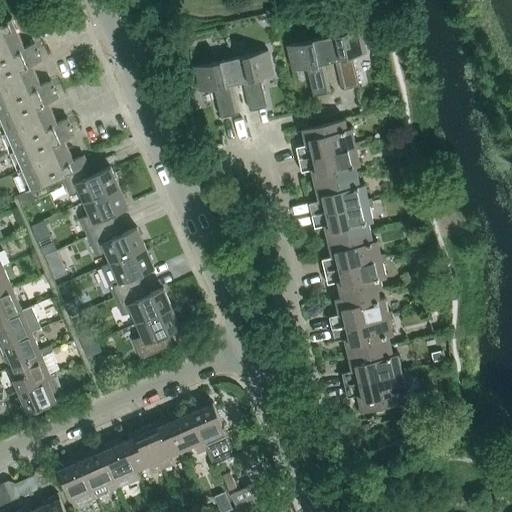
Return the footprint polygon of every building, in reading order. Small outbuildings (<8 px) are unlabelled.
[(38,49),(37,49),(34,43),(24,47),(11,18),(0,22),(0,132),(26,191),(61,175),(62,175),(87,165),(83,155),(73,160),(64,139),(74,135),(71,128),(72,128),(70,124),(67,118),(57,122),(48,102),(58,97),(55,91),(56,90),(54,86),(53,87),(51,81),(41,85),(32,64),(42,60),(39,53),(40,53),(38,49)] [(360,28),(324,37),(329,61),(336,60),(338,68),(340,68),(342,80),(340,81),(342,89),(359,85),(352,56),(366,53),(360,28)] [(329,61),(324,37),(287,45),(293,70),(306,67),(313,96),(330,92),(328,84),(326,84),(323,72),(325,71),(323,63),(329,61)] [(268,50),(231,58),(237,83),(243,81),(245,90),(247,89),(250,102),(248,102),(250,111),(267,107),(260,77),(274,74),(268,50)] [(237,83),(231,58),(195,67),(200,91),(214,88),(221,117),(237,114),(235,105),(233,106),(231,93),(233,93),(231,84),(237,83)] [(385,100),(382,92),(372,94),(374,102),(385,100)] [(306,144),(295,146),(298,159),(355,146),(351,127),(346,128),(344,118),(302,128),(306,144)] [(355,146),(298,159),(301,172),(311,169),(315,185),(357,175),(355,165),(360,164),(355,146)] [(91,174),(87,165),(62,175),(70,194),(79,190),(84,202),(119,187),(110,166),(91,174)] [(308,202),(311,215),(368,202),(364,183),(359,184),(357,175),(315,185),(319,200),(308,202)] [(114,213),(128,207),(119,187),(84,202),(89,214),(80,218),(88,236),(118,223),(114,213)] [(324,225),(328,241),(370,231),(368,221),(373,220),(368,202),(311,215),(314,228),(324,225)] [(122,233),(118,223),(88,236),(96,255),(105,251),(110,263),(145,248),(136,227),(122,233)] [(321,259),(324,271),(381,258),(377,239),(372,240),(370,231),(328,241),(332,256),(321,259)] [(154,268),(145,248),(110,263),(116,275),(107,278),(115,297),(145,284),(140,274),(154,268)] [(337,281),(341,296),(377,289),(382,288),(380,278),(386,277),(381,258),(324,271),(327,284),(337,281)] [(62,264),(52,268),(56,277),(66,273),(62,264)] [(0,293),(12,288),(3,266),(0,266),(0,293)] [(137,323),(172,308),(163,287),(149,294),(145,284),(115,297),(123,315),(132,311),(137,323)] [(0,319),(22,310),(12,288),(0,293),(0,319)] [(328,316),(331,329),(388,315),(384,297),(379,298),(377,289),(341,296),(335,298),(339,314),(328,316)] [(75,300),(67,304),(71,314),(79,310),(75,300)] [(180,328),(172,308),(137,323),(142,335),(133,339),(141,358),(171,345),(166,334),(180,328)] [(0,345),(32,332),(22,310),(0,319),(0,345)] [(345,339),(348,354),(390,345),(388,335),(393,334),(388,315),(331,329),(334,341),(345,339)] [(41,354),(32,332),(0,345),(0,348),(6,362),(10,360),(13,366),(41,354)] [(39,349),(41,353),(53,348),(51,344),(39,349)] [(341,372),(344,385),(401,372),(397,353),(392,354),(390,345),(348,354),(352,370),(341,372)] [(11,374),(18,390),(46,378),(47,379),(51,377),(41,354),(13,366),(15,372),(11,374)] [(406,390),(401,372),(344,385),(347,398),(357,395),(361,411),(403,401),(401,391),(406,390)] [(16,397),(24,415),(56,400),(65,396),(61,386),(52,390),(47,379),(46,378),(18,390),(20,395),(16,397)] [(89,383),(74,390),(79,401),(94,395),(89,383)] [(188,408),(206,449),(216,445),(212,436),(225,431),(213,402),(207,405),(205,401),(188,408)] [(174,419),(168,422),(180,450),(193,445),(197,453),(206,449),(188,408),(172,415),(174,419)] [(161,420),(144,427),(162,468),(172,464),(168,455),(180,450),(168,422),(163,424),(161,420)] [(153,473),(162,468),(144,427),(128,434),(130,438),(124,441),(136,469),(149,464),(153,473)] [(117,439),(100,446),(118,488),(128,483),(124,475),(136,469),(124,441),(119,443),(117,439)] [(86,458),(80,460),(92,488),(105,483),(109,492),(118,488),(100,446),(84,453),(86,458)] [(80,494),(92,488),(80,460),(74,462),(73,458),(55,465),(74,507),(84,503),(80,494)] [(236,487),(230,472),(222,475),(228,490),(236,487)] [(37,489),(38,486),(33,475),(25,479),(30,492),(37,489)] [(23,495),(30,492),(25,479),(16,482),(20,494),(23,495)] [(237,507),(258,498),(252,483),(231,493),(237,507)] [(43,505),(37,507),(38,511),(66,511),(58,493),(41,501),(43,505)]
